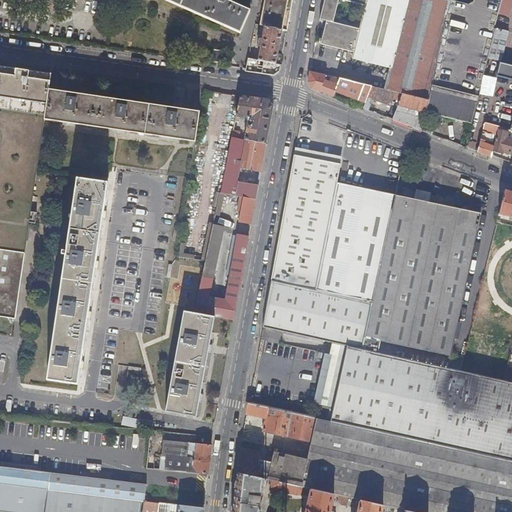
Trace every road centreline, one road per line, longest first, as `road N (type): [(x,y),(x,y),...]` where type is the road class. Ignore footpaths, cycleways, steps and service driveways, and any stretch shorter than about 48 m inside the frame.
road 1 (residential): [(291,92),(219,511)]
road 2 (residential): [(0,49),(291,92)]
road 3 (residential): [(291,92),(511,183)]
